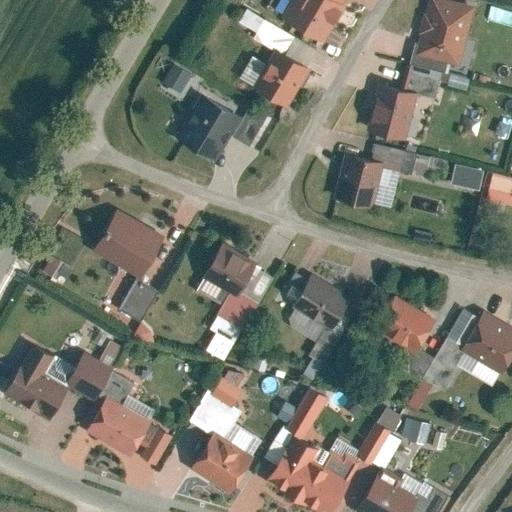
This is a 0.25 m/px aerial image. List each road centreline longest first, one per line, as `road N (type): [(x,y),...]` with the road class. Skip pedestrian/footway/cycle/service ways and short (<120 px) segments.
road 1 (residential): [(511,275),(248,206)]
road 2 (residential): [(375,0),(248,206)]
road 3 (residential): [(248,206),(55,133)]
road 4 (residential): [(0,455),(172,511)]
road 5 (unclassified): [(55,133),(137,0)]
